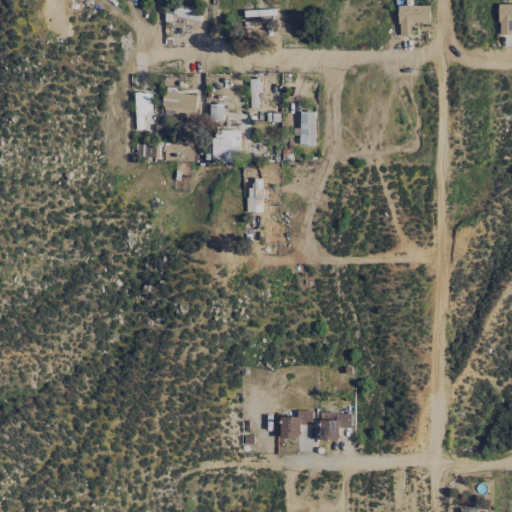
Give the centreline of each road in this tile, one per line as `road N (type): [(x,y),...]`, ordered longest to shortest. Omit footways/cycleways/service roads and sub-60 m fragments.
road 1 (residential): [(139,22),(251,58),(511,63)]
road 2 (residential): [(441,292),(443,0)]
road 3 (residential): [(437,464),(441,292)]
